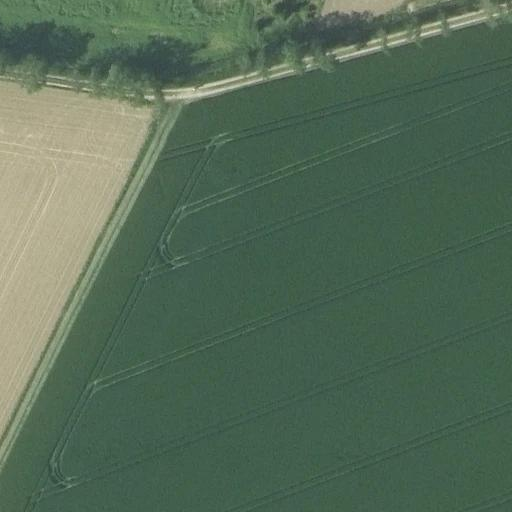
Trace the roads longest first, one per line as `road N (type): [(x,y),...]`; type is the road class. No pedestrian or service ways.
road 1 (track): [(511,12),(182,104),(0,76)]
road 2 (track): [(182,104),(0,464)]
